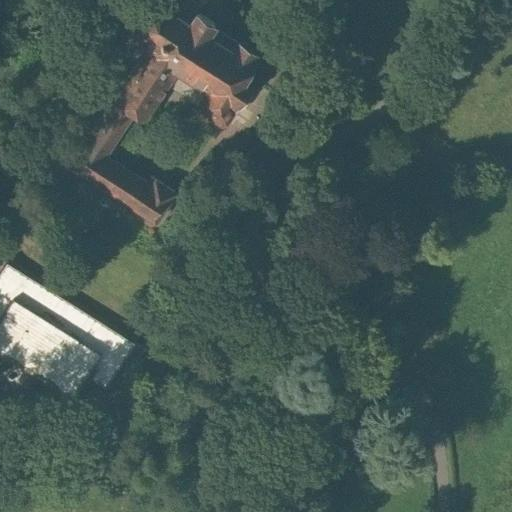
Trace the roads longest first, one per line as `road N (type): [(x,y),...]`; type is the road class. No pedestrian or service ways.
road 1 (track): [(306,511),(339,399),(381,376),(400,382),(429,421),(440,511)]
road 2 (track): [(266,192),(230,367),(217,511)]
